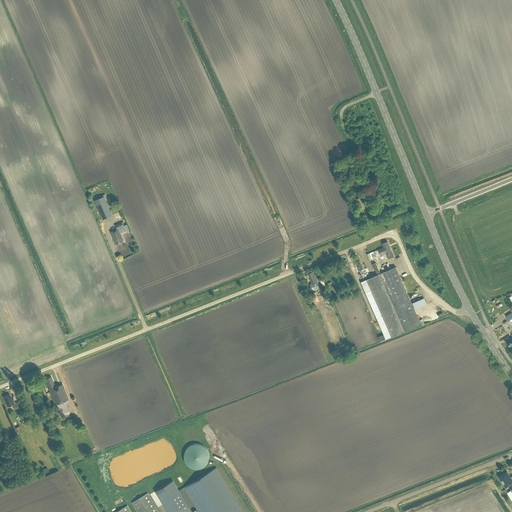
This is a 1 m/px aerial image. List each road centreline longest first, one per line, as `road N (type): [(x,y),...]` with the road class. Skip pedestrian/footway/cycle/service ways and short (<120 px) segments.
road 1 (unclassified): [(0,387),(388,234),(430,293),(452,310),(469,311)]
road 2 (primary): [(426,213),(336,0)]
road 3 (unclassified): [(366,511),(511,454)]
road 4 (unknown): [(147,329),(107,233),(107,219),(117,214)]
